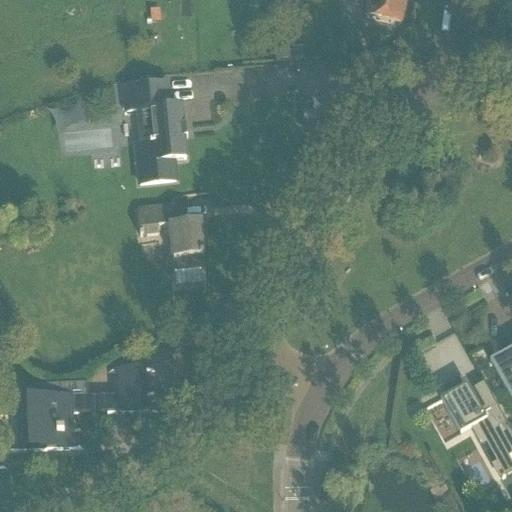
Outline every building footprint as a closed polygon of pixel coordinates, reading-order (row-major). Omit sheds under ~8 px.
[(401,28),(407,0),(369,0),(365,20),(401,28)] [(302,50),(276,51),(276,64),(280,64),(303,63),(303,59),(302,50)] [(166,85),(125,90),(127,114),(138,112),(138,113),(150,112),(153,145),(141,146),(135,146),(137,167),(139,180),(140,188),(175,184),(174,168),(173,163),(185,162),(183,141),(185,141),(187,141),(185,128),(184,128),(182,128),(180,108),(169,109),(166,85)] [(83,109),(55,111),(58,152),(111,148),(110,122),(84,124),(83,109)] [(174,209),(137,213),(139,239),(159,237),(158,230),(170,229),(174,273),(176,289),(201,286),(200,271),(204,270),(200,224),(176,227),(174,209)] [(25,258),(40,252),(36,240),(20,245),(25,258)] [(511,351),(489,364),(511,403),(511,351)] [(86,391),(15,394),(18,454),(18,455),(73,452),(73,451),(72,435),(72,434),(71,418),(147,415),(147,414),(146,398),(146,397),(145,374),(145,372),(136,373),(114,373),(115,397),(87,398),(86,391)] [(466,388),(440,402),(460,438),(470,432),(472,431),(481,448),(486,445),(497,465),(511,456),(511,436),(494,405),(493,405),(484,410),(480,412),(466,388)]
